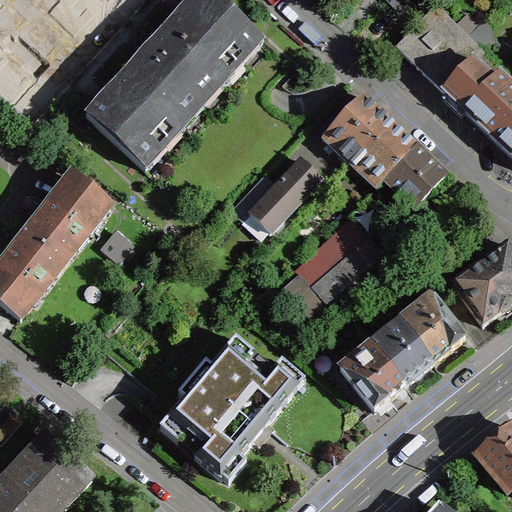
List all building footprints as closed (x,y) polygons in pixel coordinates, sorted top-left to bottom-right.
[(267,32),(231,0),(183,0),(84,109),(147,166),(267,32)] [(412,0),(385,0),(400,15),(413,1),(412,0)] [(486,51),(436,4),(395,45),(438,88),(440,86),(473,51),(480,58),(486,51)] [(480,58),(473,51),(440,86),(462,107),(461,108),(511,156),(511,77),(500,66),(494,72),(480,58)] [(368,96),(325,143),(381,194),(424,149),(368,96)] [(457,179),(424,149),(390,188),(423,217),(457,179)] [(305,158),(252,213),(277,237),(330,182),(305,158)] [(117,202),(73,166),(0,254),(0,302),(21,320),(117,202)] [(511,315),(511,248),(457,289),(489,333),(511,315)] [(472,338),(432,287),(338,361),(378,412),(472,338)] [(168,430),(232,486),(250,466),(242,459),(308,384),(288,366),(280,375),(240,339),(218,364),(208,360),(177,395),(189,406),(168,430)] [(511,491),(511,429),(507,423),(465,455),(501,500),(511,491)] [(0,486),(0,511),(71,511),(101,481),(49,433),(0,486)]
